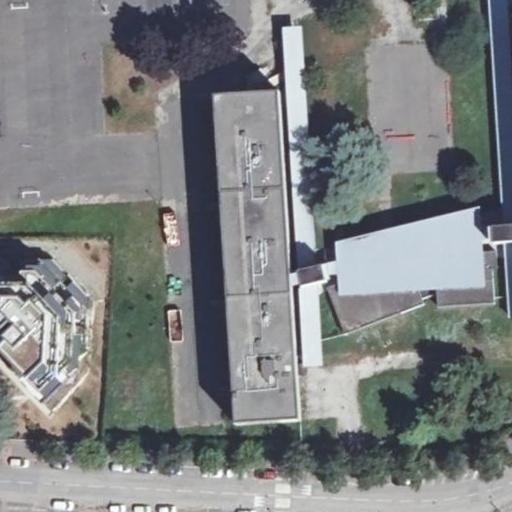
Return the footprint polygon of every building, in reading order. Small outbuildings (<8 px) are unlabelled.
[(216,96),(237,425),(302,421),(281,92),(216,96)] [(327,265),(330,281),(347,277),(348,280),(409,257),(420,285),(440,284),(439,272),(434,272),(430,257),(457,251),(458,261),(470,260),(470,252),(482,251),(478,214),(401,233),(345,247),(346,259),(327,265)] [(511,225),(495,226),(496,243),(511,241),(511,225)] [(482,251),(470,252),(470,260),(458,261),(457,251),(430,257),(434,272),(439,272),(440,284),(441,306),(498,303),(495,268),(500,269),(499,250),(482,251)] [(348,280),(331,287),(348,334),(427,303),(420,285),(409,257),(348,280)] [(327,265),(302,271),(305,287),(330,281),(327,265)] [(0,341),(36,380),(64,354),(52,341),(63,330),(24,288),(12,299),(0,286),(0,341)]
